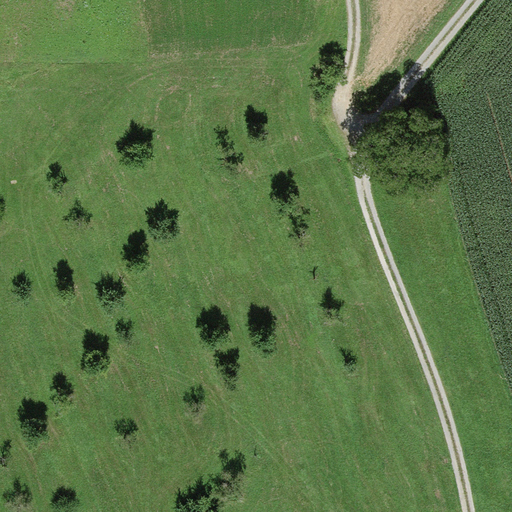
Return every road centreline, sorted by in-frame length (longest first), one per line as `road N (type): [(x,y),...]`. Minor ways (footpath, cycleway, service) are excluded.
road 1 (track): [(459,511),(448,438),(357,190),(358,131),(396,98),(475,0)]
road 2 (track): [(345,0),(351,28),(343,114),(358,131)]
